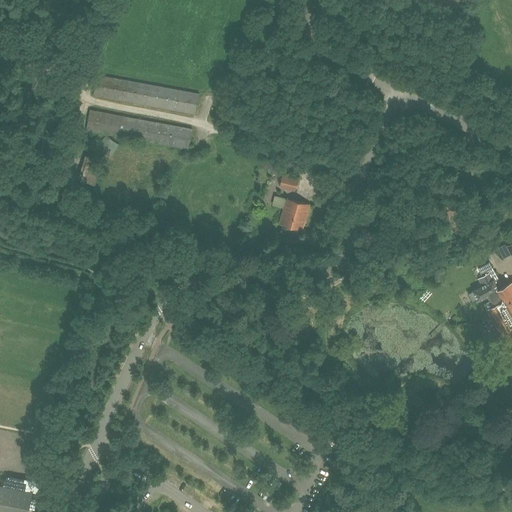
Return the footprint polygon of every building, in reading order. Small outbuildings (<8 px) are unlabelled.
[(199,94),(98,75),(94,95),(195,114),(199,94)] [(192,129),(90,109),(86,129),(189,148),(192,129)] [(264,158),(260,167),(278,176),(282,167),(264,158)] [(298,179),(283,175),(280,186),(295,190),(298,179)] [(303,229),(310,204),(287,197),(279,222),(303,229)] [(473,291),(468,294),(473,303),(478,300),(479,300),(480,301),(489,296),(491,300),(494,307),(492,308),(506,332),(511,329),(511,281),(503,286),(494,270),(489,262),(484,265),(488,273),(479,278),(482,284),(476,287),(477,288),(473,290),(473,291)] [(491,300),(484,304),(488,310),(492,308),(494,307),(491,300)] [(0,485),(0,511),(27,511),(32,491),(0,485)]
